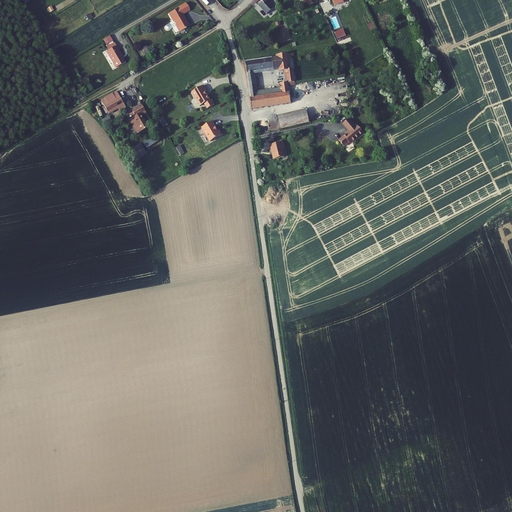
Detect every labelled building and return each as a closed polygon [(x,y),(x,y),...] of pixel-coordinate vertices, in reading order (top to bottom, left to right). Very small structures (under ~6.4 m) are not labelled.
[(188,0),(186,0),(171,9),(175,16),(173,17),(174,18),(169,21),(169,22),(168,23),(168,24),(168,25),(169,26),(170,27),(171,27),(172,26),(175,24),(178,29),(179,29),(192,22),(185,10),(192,6),(188,0)] [(261,0),(270,9),(273,6),(268,0),(261,0)] [(335,32),(338,39),(346,36),(343,28),(335,32)] [(112,46),(109,47),(119,63),(128,58),(123,51),(124,50),(117,39),(110,43),(112,46)] [(292,68),(289,53),(277,55),(278,57),(247,64),(251,85),(257,84),(255,73),(279,69),(280,70),(287,69),(289,81),(282,83),(282,87),(283,92),(259,97),(258,91),(258,88),(251,89),(255,109),(294,102),(290,81),(297,80),(294,67),(292,68)] [(199,84),(188,91),(196,105),(200,102),(203,107),(210,103),(207,98),(205,99),(201,91),(202,90),(199,84)] [(282,87),(258,91),(259,97),(283,92),(282,87)] [(101,104),(105,110),(120,102),(116,95),(101,104)] [(150,127),(143,115),(148,113),(144,105),(134,110),(135,113),(131,115),(133,119),(131,120),(132,121),(139,117),(146,130),(150,127)] [(274,124),(258,127),(259,135),(284,129),(313,121),(309,107),(281,115),(283,120),(274,122),(274,124)] [(139,134),(146,130),(139,117),(132,121),(139,134)] [(211,118),(201,124),(202,126),(201,127),(203,131),(204,131),(209,138),(220,132),(217,127),(215,128),(214,124),(215,124),(211,118)] [(352,130),(341,140),(347,146),(352,142),(355,142),(367,132),(359,123),(357,125),(351,118),(345,123),(352,130)] [(143,142),(147,148),(158,141),(154,135),(143,142)] [(146,149),(140,140),(132,144),(138,154),(146,149)] [(285,142),(274,145),(275,149),(274,149),(276,160),(287,157),(285,150),(287,149),(285,142)] [(181,155),(185,153),(181,145),(176,147),(181,155)]
